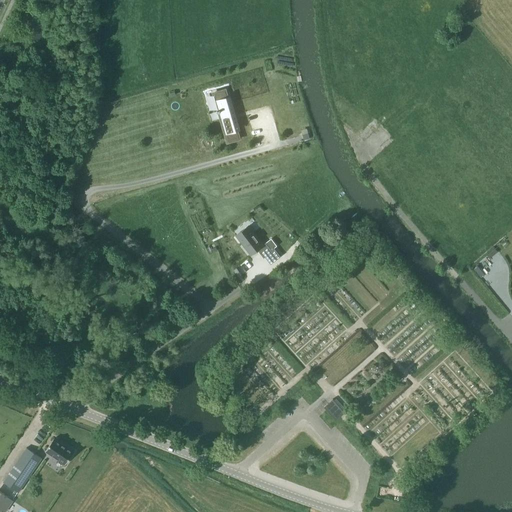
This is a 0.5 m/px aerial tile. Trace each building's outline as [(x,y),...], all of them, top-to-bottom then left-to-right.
[(225,91),(214,94),(218,110),(217,110),(217,112),(219,112),(221,120),(223,119),(225,125),(223,126),(228,142),(239,139),(237,131),(239,130),(236,120),(235,120),(233,115),(234,114),(229,97),(227,98),(225,91)] [(248,226),(235,236),(251,255),(258,249),(270,265),(281,257),(273,247),(270,249),(265,243),(262,245),(248,226)] [(332,399),(323,407),(335,420),(344,412),(332,399)] [(54,439),(45,451),(65,465),(73,452),(54,439)] [(19,492),(42,458),(27,447),(3,482),(19,492)] [(418,489),(419,480),(407,479),(406,487),(418,489)] [(0,507),(5,511),(13,500),(0,490),(0,507)]
